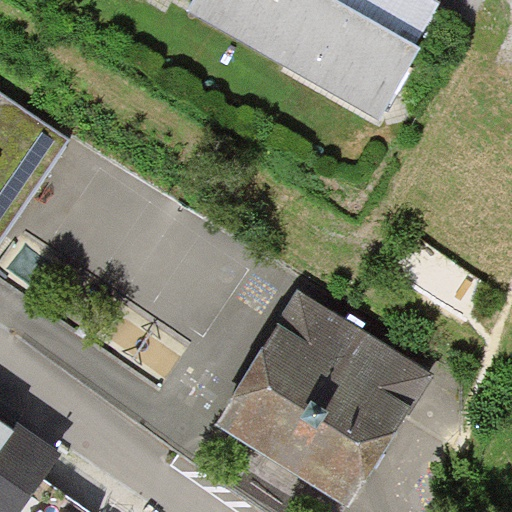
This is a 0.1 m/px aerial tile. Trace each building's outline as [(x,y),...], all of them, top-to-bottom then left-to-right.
[(440,0),(192,0),(187,10),(380,120),(422,47),(417,44),(442,1),(440,0)] [(0,241),(71,140),(0,91),(0,241)] [(432,373),(300,290),(216,424),(348,507),(432,373)] [(63,454),(0,410),(0,511),(21,511),(45,479),(63,454)] [(91,511),(45,479),(21,511),(91,511)]
